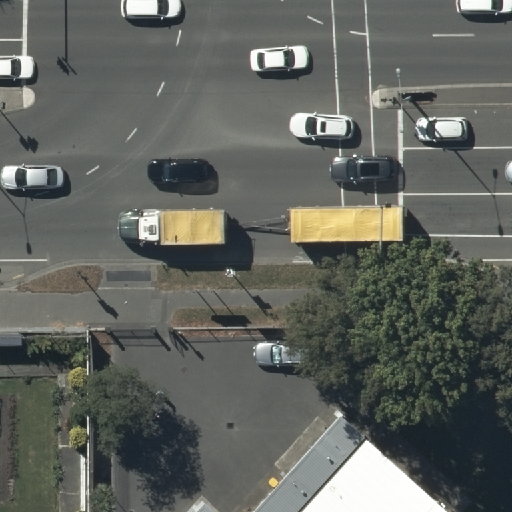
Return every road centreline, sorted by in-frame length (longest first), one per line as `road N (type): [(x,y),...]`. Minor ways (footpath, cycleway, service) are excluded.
road 1 (trunk): [(186,42),(511,39)]
road 2 (trunk): [(511,194),(188,197)]
road 3 (trunk): [(188,197),(0,199)]
road 4 (trunk): [(0,44),(186,42)]
road 5 (secondary): [(186,42),(188,197)]
